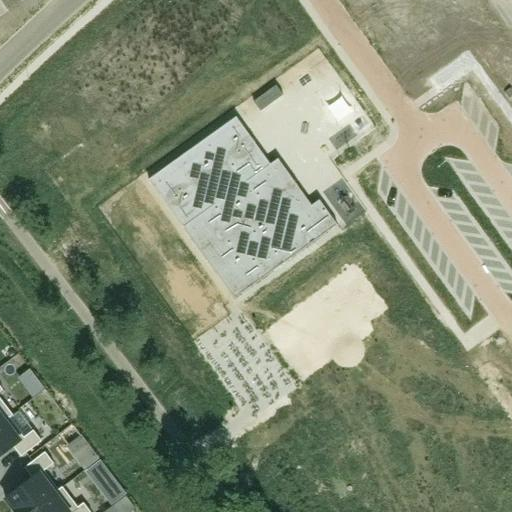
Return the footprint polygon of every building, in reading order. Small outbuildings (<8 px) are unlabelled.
[(276,84),(253,100),(260,110),(282,94),(276,84)] [(149,180),(183,227),(234,299),(338,225),(334,221),(319,200),(312,206),(279,160),(278,159),(270,164),(236,117),(149,180)] [(0,423),(12,414),(0,398),(0,392),(3,390),(0,386),(0,423)] [(12,414),(0,423),(0,456),(13,446),(21,457),(42,441),(33,430),(24,437),(9,418),(13,415),(12,414)] [(100,460),(82,437),(69,447),(87,470),(100,460)] [(14,511),(30,511),(63,488),(62,487),(59,490),(44,471),(54,464),(45,452),(25,468),(32,478),(5,499),(14,510),(14,511)] [(116,482),(104,491),(112,503),(125,493),(116,482)] [(63,488),(30,511),(90,511),(84,503),(78,507),(63,488)] [(125,496),(117,503),(123,511),(128,511),(134,508),(125,496)]
